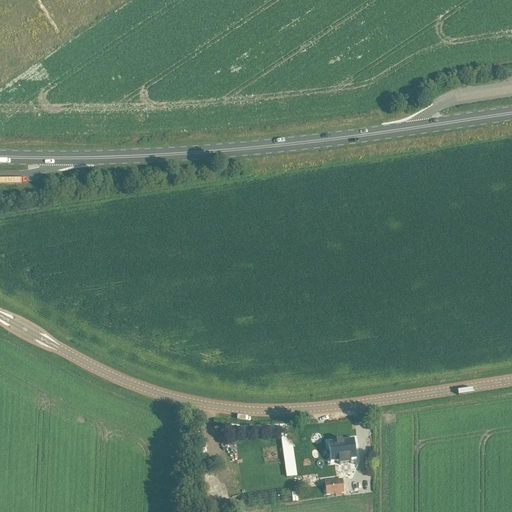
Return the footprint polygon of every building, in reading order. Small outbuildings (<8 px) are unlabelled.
[(494,83),(467,85),(467,92),(495,89),(494,83)] [(291,430),(280,432),(287,477),(297,475),(291,430)] [(354,439),(328,442),(331,462),(339,461),(340,469),(348,468),(347,460),(356,459),(354,439)] [(368,483),(371,480),(369,476),(359,482),(365,493),(372,489),(368,483)] [(342,480),(324,482),(325,485),(317,486),(318,495),(326,494),(326,495),(335,494),(336,497),(342,496),(341,494),(344,493),(342,480)] [(217,482),(205,486),(213,510),(224,506),(217,482)]
